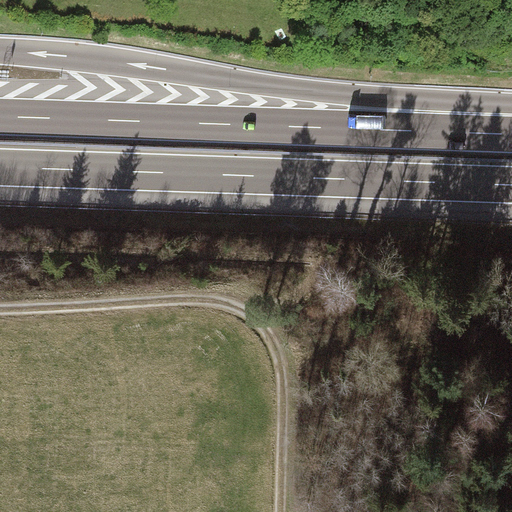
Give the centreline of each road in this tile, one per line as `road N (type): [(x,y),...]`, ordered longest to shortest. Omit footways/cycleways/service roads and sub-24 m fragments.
road 1 (motorway): [(511,126),(147,66),(0,51)]
road 2 (motorway): [(0,167),(511,184)]
road 3 (motorway): [(511,134),(0,117)]
road 4 (track): [(0,313),(193,304),(247,318),(281,355),(282,511)]
